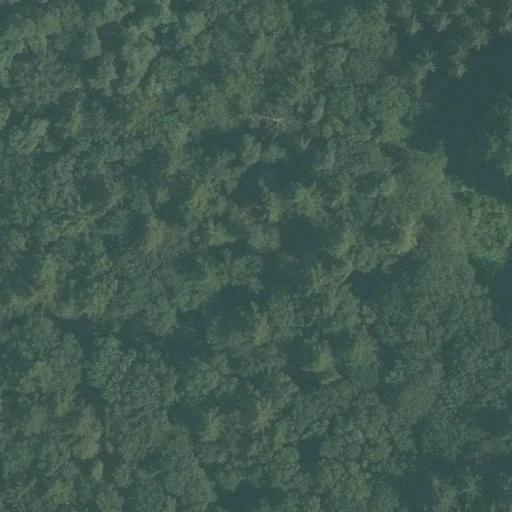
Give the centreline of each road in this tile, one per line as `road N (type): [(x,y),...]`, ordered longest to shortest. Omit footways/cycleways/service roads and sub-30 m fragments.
road 1 (track): [(351,0),(367,13),(454,205),(471,273),(511,356)]
road 2 (track): [(511,396),(377,511)]
